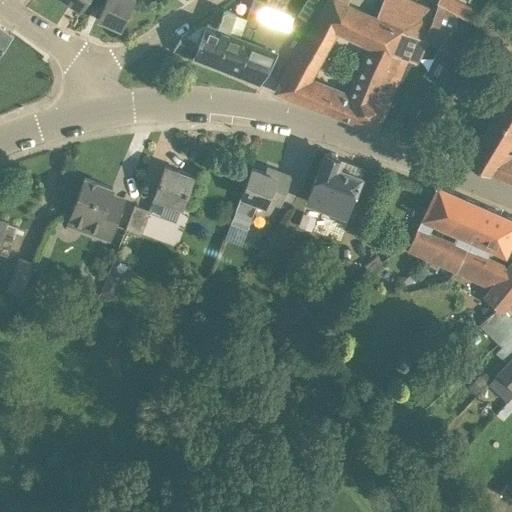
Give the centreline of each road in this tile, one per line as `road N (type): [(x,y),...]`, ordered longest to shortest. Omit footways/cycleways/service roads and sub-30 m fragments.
road 1 (tertiary): [(511,198),(272,116),(161,106),(95,115)]
road 2 (unclassified): [(92,74),(211,0)]
